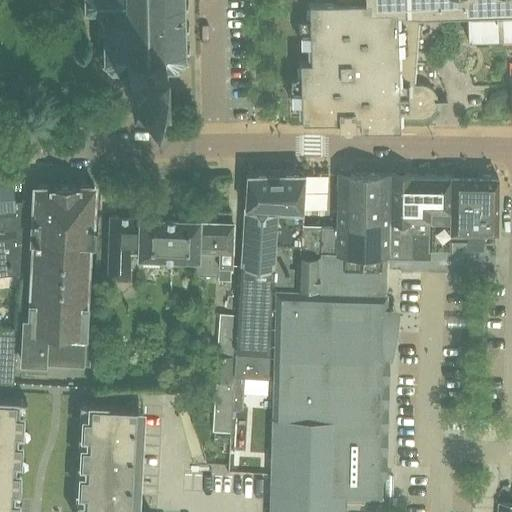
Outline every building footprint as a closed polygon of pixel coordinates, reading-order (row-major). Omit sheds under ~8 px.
[(82,0),(83,6),(94,5),(94,9),(97,11),(102,11),(103,59),(110,66),(119,66),(120,74),(125,73),(126,84),(163,83),(162,65),(176,65),(184,57),(182,0),(82,0)] [(298,57),(300,116),(338,116),(339,120),(340,122),(340,123),(342,125),(344,125),(345,125),(347,125),(349,124),(349,123),(351,121),(351,120),(351,117),(358,117),(358,124),(398,124),(398,116),(422,116),(426,115),(429,114),(432,111),(435,108),(436,104),(437,100),(446,99),(446,98),(437,98),(436,96),(436,93),(434,91),(433,88),(430,86),(428,84),(425,83),(422,82),(420,82),(413,82),(419,7),(416,7),(416,6),(415,0),(307,0),(309,57),(298,57)] [(511,0),(415,0),(416,6),(466,8),(467,37),(511,36),(511,0)] [(387,171),(336,170),(335,223),(318,223),(318,248),(385,250),(387,171)] [(388,256),(410,256),(411,236),(428,236),(429,209),(449,210),(449,173),(411,172),(389,171),(387,171),(385,250),(384,271),(385,252),(388,252),(388,256)] [(304,172),(245,173),(233,376),(265,378),(272,352),(274,288),(291,284),(292,268),(287,267),(288,243),(300,244),(304,172)] [(10,173),(0,174),(0,273),(20,272),(23,198),(13,199),(10,173)] [(495,230),(497,174),(449,173),(449,210),(429,209),(428,236),(411,236),(410,256),(428,257),(429,248),(449,249),(449,239),(492,240),(493,230),(495,230)] [(52,183),(34,184),(31,235),(33,236),(28,328),(21,328),(20,358),(88,362),(89,331),(83,331),(93,183),(74,183),(74,185),(52,186),(52,183)] [(195,269),(197,269),(197,274),(218,274),(218,278),(230,278),(231,248),(232,219),(231,219),(231,211),(218,211),(218,219),(198,218),(198,215),(197,215),(195,255),(196,255),(195,269)] [(161,254),(195,255),(197,215),(138,213),(138,215),(109,213),(106,275),(128,276),(129,249),(137,249),(137,253),(139,253),(139,263),(161,264),(161,254)] [(318,248),(317,254),(316,289),(384,289),(384,271),(385,250),(318,248)] [(296,253),(295,288),(316,289),(317,254),(299,253),(296,253)] [(343,511),(344,495),(380,496),(381,476),(382,476),(386,307),(385,307),(386,289),(384,289),(316,289),(295,288),(274,288),(272,352),(268,511),(343,511)] [(14,411),(15,398),(0,397),(0,511),(16,511),(17,498),(10,498),(10,488),(18,488),(19,469),(11,469),(11,459),(19,459),(20,440),(13,440),(13,430),(21,430),(22,412),(14,411)] [(135,511),(141,404),(135,405),(90,402),(90,415),(82,415),(81,434),(89,434),(88,444),(80,444),(79,462),(87,463),(87,473),(79,472),(78,491),(85,492),(85,502),(77,501),(76,511),(135,511)] [(511,511),(511,502),(499,502),(498,511),(511,511)]
